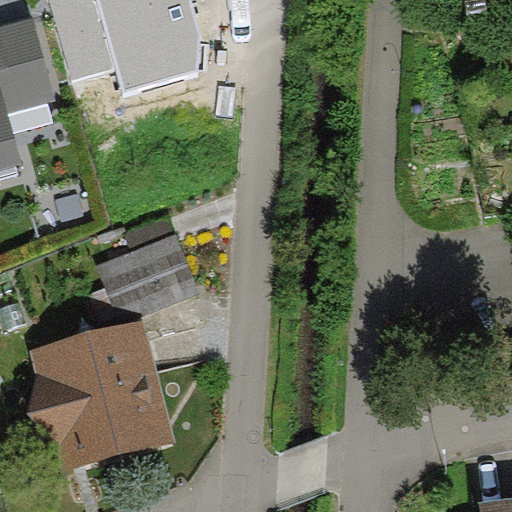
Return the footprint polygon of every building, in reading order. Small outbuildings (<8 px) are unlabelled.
[(115,67),(95,0),(46,0),(71,80),(115,67)] [(95,0),(115,67),(122,92),(208,67),(188,0),(95,0)] [(35,18),(0,27),(0,90),(7,115),(58,101),(35,18)] [(0,90),(0,169),(21,164),(7,115),(0,90)] [(132,253),(175,237),(168,218),(125,235),(132,253)] [(132,253),(98,267),(122,325),(198,295),(175,237),(132,253)] [(176,446),(145,324),(31,354),(39,386),(30,388),(22,403),(27,431),(44,443),(52,441),(61,476),(176,446)] [(511,511),(511,502),(479,506),(480,511),(511,511)]
